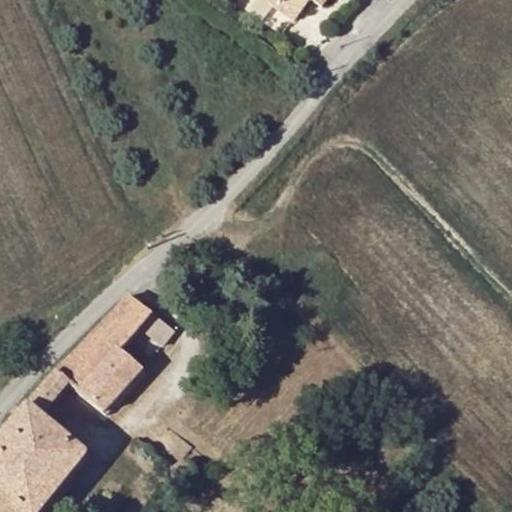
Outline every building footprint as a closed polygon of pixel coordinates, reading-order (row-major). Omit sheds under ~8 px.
[(264,0),(294,22),(310,0),(322,8),(328,0),(264,0)] [(0,437),(0,511),(38,511),(86,454),(40,416),(69,384),(104,412),(143,369),(119,350),(138,330),(153,314),(132,296),(62,368),(0,437)] [(175,332),(153,314),(138,330),(161,349),(175,332)] [(340,422),(322,438),(336,454),(355,438),(340,422)] [(285,472),(293,480),(310,465),(302,456),(285,472)] [(195,471),(193,466),(191,463),(184,460),(181,461),(176,463),(172,470),(172,474),(174,479),(176,481),(183,483),(189,482),(194,477),(195,471)]
